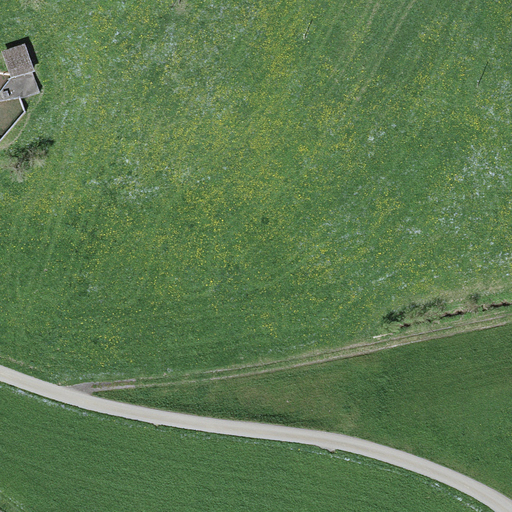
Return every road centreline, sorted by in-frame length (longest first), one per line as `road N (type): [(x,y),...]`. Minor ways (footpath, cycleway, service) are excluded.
road 1 (unclassified): [(511,511),(443,475),(368,449),(116,409),(0,373)]
road 2 (track): [(60,395),(313,359),(511,317)]
